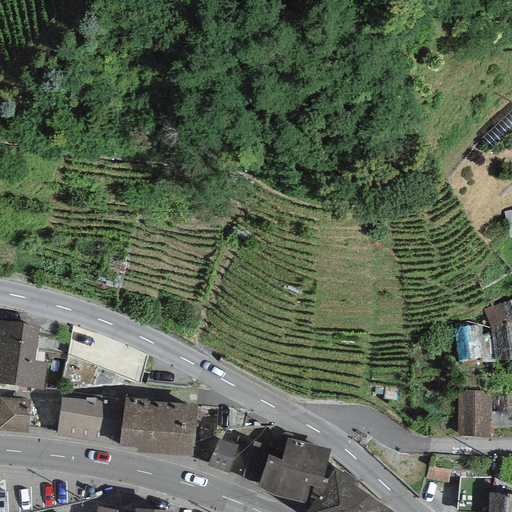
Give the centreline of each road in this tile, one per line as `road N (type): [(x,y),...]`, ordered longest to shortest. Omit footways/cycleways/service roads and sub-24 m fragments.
road 1 (tertiary): [(322,434),(145,339),(0,292)]
road 2 (primary): [(0,450),(133,468),(256,511)]
road 3 (residential): [(322,434),(347,420),(411,447),(511,446)]
